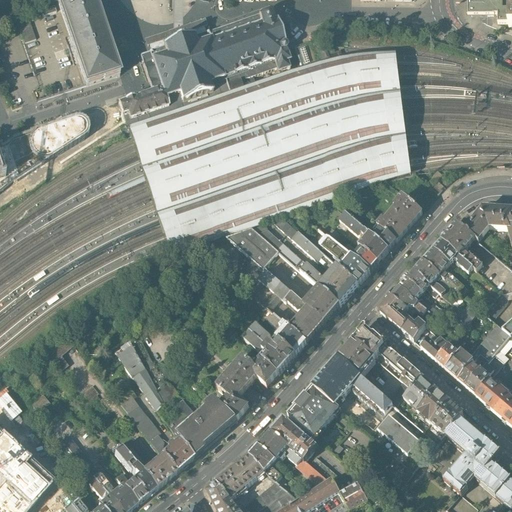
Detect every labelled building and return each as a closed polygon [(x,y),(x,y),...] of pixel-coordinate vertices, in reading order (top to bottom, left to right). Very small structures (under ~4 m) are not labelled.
[(85,89),(122,77),(107,32),(95,0),(56,0),(55,0),(72,51),(85,87),(85,89)] [(511,0),(509,0),(509,1),(496,1),(495,0),(469,0),(469,16),(509,16),(509,27),(511,26),(511,0)] [(56,14),(54,7),(39,12),(41,18),(56,14)] [(119,103),(123,116),(126,115),(129,114),(133,126),(218,97),(233,93),(239,90),(242,89),(244,88),(245,88),(256,84),(253,76),(277,68),(278,71),(281,70),(290,67),(288,61),(291,60),(290,57),(287,46),(277,18),(275,19),(272,10),(258,15),(230,24),(225,26),(208,32),(207,26),(208,25),(206,19),(185,26),(172,30),(145,40),(148,46),(150,46),(152,52),(144,55),(151,75),(153,81),(155,88),(136,95),(118,101),(119,103)] [(29,23),(19,26),(21,33),(25,45),(35,41),(29,23)] [(315,39),(296,45),(304,68),(324,62),(315,39)] [(331,46),(322,50),(326,62),(336,59),(331,46)] [(373,95),(401,92),(400,82),(399,69),(397,53),(364,55),(339,58),(324,62),(304,68),(254,84),(207,100),(127,127),(129,134),(133,144),(137,158),(141,169),(273,125),(349,100),(373,95)] [(359,144),(406,136),(405,130),(404,120),(403,112),(402,102),(401,92),(373,95),(349,100),(273,125),(141,169),(145,179),(148,188),(150,196),(153,204),(156,213),(255,178),(344,149),(359,144)] [(9,146),(6,149),(0,150),(0,193),(13,183),(51,158),(83,138),(86,135),(87,132),(87,130),(87,127),(86,125),(84,123),(82,121),(79,121),(76,121),(39,133),(14,142),(11,144),(9,146)] [(407,145),(406,136),(359,144),(344,149),(255,178),(156,213),(160,222),(163,231),(169,249),(171,253),(389,180),(411,175),(410,170),(408,154),(407,145)] [(439,184),(444,178),(438,172),(426,185),(433,191),(439,184)] [(445,189),(439,184),(433,191),(439,196),(445,189)] [(422,215),(403,199),(394,209),(396,211),(386,223),(383,221),(378,228),(379,228),(396,244),(422,215)] [(460,225),(475,242),(481,236),(483,238),(490,230),(491,213),(477,212),(469,218),(460,225)] [(511,232),(511,237),(511,214),(491,213),(490,230),(511,232)] [(373,240),(345,216),(340,222),(359,239),(360,239),(362,237),(366,240),(359,249),(362,251),(378,265),(388,253),(373,240)] [(374,233),(375,232),(379,228),(378,228),(371,222),(367,227),(374,233)] [(293,242),(299,235),(286,224),(280,231),(293,242)] [(445,242),(474,271),(479,275),(484,268),(467,252),(475,242),(460,225),(459,227),(445,242)] [(396,244),(379,228),(375,232),(378,234),(373,240),(388,253),(396,244)] [(302,275),(258,236),(252,231),(227,239),(253,263),(247,271),(272,292),(282,301),(286,305),(288,303),(293,297),(263,271),(274,260),(309,292),(316,294),(319,290),(302,275)] [(308,268),(268,232),(258,236),(302,275),(308,268)] [(318,265),(324,258),(299,235),(293,242),(318,265)] [(345,253),(326,239),(320,247),(337,260),(336,262),(341,266),(338,270),(358,288),(370,274),(345,253)] [(436,251),(451,267),(456,261),(470,276),(474,271),(445,242),(444,243),(436,251)] [(378,265),(362,251),(357,257),(355,255),(356,254),(356,253),(349,248),(345,253),(370,274),(378,265)] [(441,277),(461,296),(465,289),(447,273),(451,267),(436,251),(427,261),(426,262),(441,277)] [(441,277),(426,262),(421,268),(416,273),(438,295),(442,298),(447,293),(436,283),(441,277)] [(340,309),(358,288),(338,270),(325,284),(308,268),(302,275),(319,290),(340,309)] [(438,295),(416,273),(415,274),(409,281),(423,296),(426,292),(435,300),(438,295)] [(423,296),(409,281),(408,281),(402,288),(416,304),(423,296)] [(416,304),(402,288),(394,296),(393,297),(409,313),(413,309),(424,318),(427,314),(416,304)] [(307,346),(340,309),(319,290),(316,294),(304,308),(293,297),(288,303),(300,314),(305,315),(290,331),(307,346)] [(271,314),(282,301),(272,292),(261,305),(271,314)] [(406,318),(409,313),(393,297),(392,298),(380,312),(403,334),(411,323),(406,318)] [(447,301),(440,309),(458,325),(474,306),(465,298),(458,306),(453,302),(451,304),(447,301)] [(278,343),(296,359),(307,346),(290,331),(274,317),(269,324),(279,333),(281,331),(284,333),(276,341),(278,343)] [(414,327),(411,323),(403,334),(405,335),(416,345),(427,329),(419,322),(414,327)] [(288,368),(296,359),(278,343),(275,348),(271,345),(271,341),(256,329),(250,334),(250,335),(288,368)] [(404,385),(412,393),(422,381),(365,330),(357,340),(354,343),(375,361),(379,364),(383,360),(404,378),(400,382),(404,385)] [(262,362),(279,378),(288,368),(250,335),(244,342),(259,355),(263,354),(266,357),(262,362)] [(176,370),(191,353),(182,347),(158,375),(138,338),(128,343),(129,345),(156,394),(164,384),(176,370)] [(67,339),(44,358),(58,375),(67,367),(61,360),(74,348),(67,339)] [(450,349),(440,341),(436,347),(428,341),(421,350),(436,363),(438,364),(450,349)] [(359,380),(375,361),(354,343),(345,353),(337,361),(359,380)] [(163,407),(156,394),(129,345),(114,355),(156,414),(157,413),(163,407)] [(447,372),(459,357),(450,349),(438,364),(439,366),(447,372)] [(475,364),(463,353),(459,357),(447,372),(449,373),(460,383),(475,364)] [(468,390),(482,374),(477,369),(485,360),(481,356),(475,364),(460,383),(462,385),(468,390)] [(267,391),(279,378),(262,362),(255,370),(245,361),(217,392),(228,401),(221,409),(238,424),(249,411),(240,403),(239,402),(257,382),(258,383),(267,391)] [(313,390),(336,410),(353,390),(361,382),(359,380),(337,361),(316,386),(313,390)] [(477,398),(491,383),(492,381),(487,375),(493,369),(489,365),(482,374),(468,390),(470,392),(477,398)] [(176,370),(164,384),(172,391),(184,377),(176,370)] [(404,402),(417,414),(436,393),(428,386),(422,381),(412,393),(404,402)] [(377,415),(379,412),(386,417),(393,409),(387,405),(361,382),(353,390),(356,392),(353,395),(377,415)] [(511,402),(491,383),(477,398),(495,414),(511,429),(511,402)] [(156,394),(163,407),(164,410),(165,410),(177,396),(172,391),(164,384),(156,394)] [(404,385),(387,405),(393,409),(396,411),(404,402),(412,393),(404,385)] [(78,400),(83,407),(98,395),(92,388),(78,400)] [(288,417),(315,441),(340,413),(336,410),(313,390),(306,397),(305,396),(294,409),(295,410),(292,414),(288,417)] [(417,414),(431,426),(449,405),(442,399),(436,393),(417,414)] [(193,463),(178,445),(172,450),(169,449),(166,452),(167,454),(165,456),(162,452),(162,446),(157,440),(158,438),(141,417),(135,409),(125,396),(116,404),(156,453),(155,453),(162,460),(176,478),(190,465),(193,463)] [(31,407),(38,415),(49,406),(42,398),(31,407)] [(233,428),(238,424),(221,409),(214,403),(195,419),(182,404),(173,411),(178,418),(167,427),(173,438),(172,439),(178,445),(193,463),(233,428)] [(431,426),(445,438),(460,421),(463,417),(455,410),(449,405),(431,426)] [(390,419),(378,433),(408,459),(420,445),(390,419)] [(465,456),(443,481),(461,497),(475,481),(510,511),(511,511),(511,481),(504,474),(493,464),(500,455),(460,421),(445,438),(465,456)] [(272,436),(305,466),(318,452),(308,443),(284,422),(278,429),(272,436)] [(259,451),(276,466),(280,461),(282,464),(286,460),(284,457),(286,455),(291,460),(290,461),(297,470),(322,492),(329,487),(309,469),(305,466),(272,436),(264,445),(259,451)] [(0,482),(5,488),(0,493),(0,511),(29,511),(52,487),(0,439),(0,482)] [(64,446),(79,466),(85,460),(70,441),(64,446)] [(166,486),(176,478),(162,460),(150,470),(151,470),(146,474),(143,470),(143,469),(141,467),(142,466),(131,453),(125,446),(119,451),(120,452),(156,494),(166,486)] [(337,458),(343,452),(339,448),(333,455),(337,458)] [(276,486),(281,490),(287,484),(274,472),(272,474),(270,473),(276,466),(259,451),(254,456),(251,460),(265,476),(276,486)] [(146,502),(156,494),(120,452),(114,457),(130,476),(131,475),(133,478),(131,479),(135,484),(133,486),(146,502)] [(218,487),(231,503),(265,476),(251,460),(231,476),(218,487)] [(316,461),(309,469),(329,487),(333,484),(333,485),(338,480),(316,461)] [(90,478),(93,482),(99,477),(95,473),(90,478)] [(90,478),(86,474),(80,479),(87,487),(88,487),(93,482),(90,478)] [(117,511),(134,511),(137,510),(122,491),(113,498),(111,496),(112,493),(99,477),(93,482),(117,511)] [(137,510),(146,502),(133,486),(128,489),(126,486),(121,479),(115,483),(122,491),(137,510)] [(117,511),(93,482),(88,487),(101,502),(104,502),(106,504),(98,511),(99,511),(117,511)] [(311,499),(289,511),(316,511),(340,497),(333,485),(333,484),(329,487),(322,492),(311,499)] [(245,511),(262,511),(268,509),(287,496),(281,490),(276,486),(245,511)] [(215,509),(216,511),(237,511),(231,503),(218,487),(210,493),(210,497),(215,509)] [(341,499),(348,511),(361,511),(368,509),(369,508),(368,507),(359,490),(341,499)] [(287,496),(268,509),(269,511),(284,511),(297,504),(287,496)] [(340,497),(316,511),(348,511),(341,499),(340,497)] [(368,507),(369,508),(368,509),(369,511),(374,511),(384,506),(387,504),(380,498),(371,504),(372,504),(368,507)]
